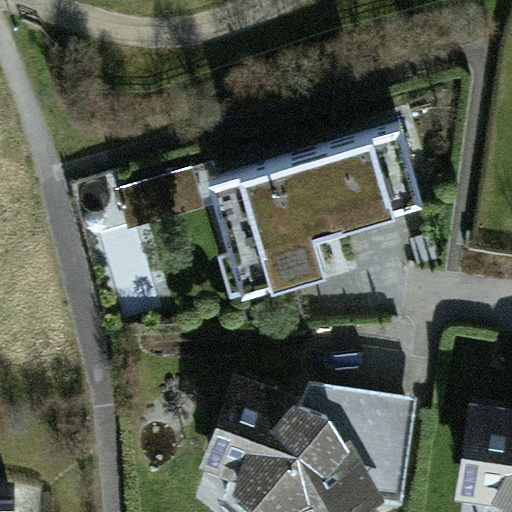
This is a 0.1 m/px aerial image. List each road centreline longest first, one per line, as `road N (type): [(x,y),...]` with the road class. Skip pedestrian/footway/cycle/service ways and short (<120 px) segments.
road 1 (track): [(116,511),(108,411),(55,192),(0,35)]
road 2 (unknown): [(284,0),(193,31),(128,38)]
road 3 (residential): [(511,306),(369,286)]
road 4 (unknown): [(128,38),(5,0)]
